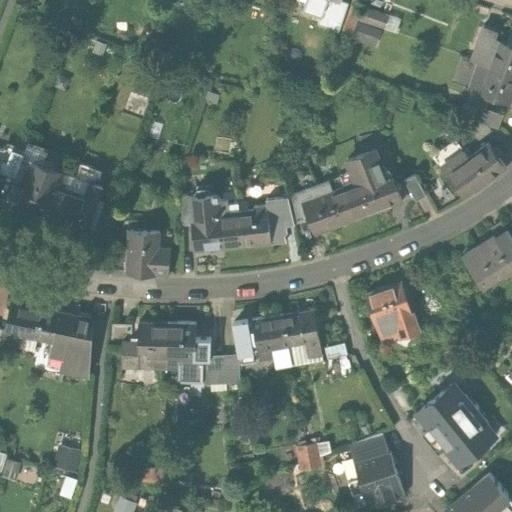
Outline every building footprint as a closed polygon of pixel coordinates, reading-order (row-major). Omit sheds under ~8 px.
[(338,33),(348,3),(340,1),(340,2),(332,0),(305,0),(301,13),(319,19),(317,26),(338,33)] [(383,0),(366,0),(365,4),(380,9),(383,0)] [(360,9),(351,6),(341,32),(350,35),(355,21),(360,9)] [(355,21),(379,30),(384,17),(360,8),(355,21)] [(378,33),(355,24),(349,39),(373,48),(378,33)] [(480,29),(470,61),(511,74),(511,47),(509,46),(494,41),(497,34),(480,29)] [(511,106),(511,74),(470,61),(468,65),(475,68),(467,94),(491,102),(511,109),(511,106)] [(320,77),(312,78),(313,85),(321,84),(320,77)] [(78,86),(67,83),(64,92),(75,96),(78,86)] [(218,101),(206,97),(203,107),(216,111),(218,101)] [(474,110),(470,122),(493,133),(499,130),(502,119),(474,110)] [(437,172),(461,155),(454,145),(430,163),(437,172)] [(437,172),(464,206),(507,175),(487,148),(467,163),(461,155),(437,172)] [(353,193),(343,197),(354,225),(400,208),(392,186),(388,188),(376,156),(344,168),(353,193)] [(20,211),(36,167),(24,163),(8,206),(20,211)] [(36,167),(20,211),(62,226),(72,198),(59,193),(65,178),(36,167)] [(414,182),(404,187),(414,207),(424,202),(414,182)] [(301,212),(332,201),(327,187),(286,203),(294,230),(307,228),(301,212)] [(86,203),(72,198),(62,226),(89,235),(104,193),(91,189),(86,203)] [(332,201),(301,212),(307,228),(311,241),(354,225),(343,197),(332,201)] [(215,201),(189,204),(191,229),(193,258),(238,254),(235,218),(217,220),(215,201)] [(277,204),(284,231),(294,230),(286,203),(277,204)] [(191,229),(189,204),(180,204),(182,230),(191,229)] [(265,215),(235,218),(238,254),(285,248),(284,231),(277,204),(263,205),(265,215)] [(105,208),(95,237),(108,241),(118,213),(105,208)] [(493,240),(464,259),(485,292),(511,274),(511,242),(507,236),(495,244),(493,240)] [(129,237),(126,279),(170,282),(172,254),(162,254),(163,239),(129,237)] [(369,319),(381,352),(420,337),(403,289),(368,302),(373,317),(369,319)] [(35,353),(36,343),(42,312),(11,306),(4,347),(35,353)] [(96,322),(42,312),(36,343),(55,346),(51,371),(61,373),(61,376),(90,381),(96,322)] [(314,313),(282,319),(288,353),(304,350),(307,363),(321,361),(314,313)] [(271,355),(288,353),(282,319),(251,324),(258,366),(272,364),(271,355)] [(123,370),(164,371),(165,325),(139,324),(139,342),(130,342),(123,342),(123,353),(123,370)] [(197,326),(165,325),(164,371),(202,371),(202,362),(208,362),(209,346),(196,346),(197,326)] [(123,342),(130,342),(130,329),(111,328),(111,352),(123,353),(123,342)] [(244,328),(229,330),(234,361),(237,361),(237,368),(251,366),(244,328)] [(343,348),(323,354),(326,363),(346,358),(343,348)] [(457,350),(445,357),(454,373),(466,366),(457,350)] [(234,361),(208,362),(202,362),(202,371),(202,389),(238,387),(237,368),(237,361),(234,361)] [(450,386),(418,412),(431,428),(420,437),(428,447),(476,408),(465,394),(460,398),(450,386)] [(483,426),(488,423),(476,408),(428,447),(437,458),(448,448),(461,465),(493,439),(483,426)] [(382,439),(349,450),(355,468),(388,457),(382,439)] [(328,446),(316,447),(319,461),(330,456),(328,446)] [(316,447),(294,450),(298,475),(320,472),(319,461),(316,447)] [(388,457),(355,468),(368,511),(371,511),(402,502),(388,457)] [(511,511),(511,503),(491,477),(447,511),(511,511)] [(79,484),(67,480),(61,499),(72,503),(79,484)] [(128,511),(132,506),(118,500),(113,511),(128,511)]
